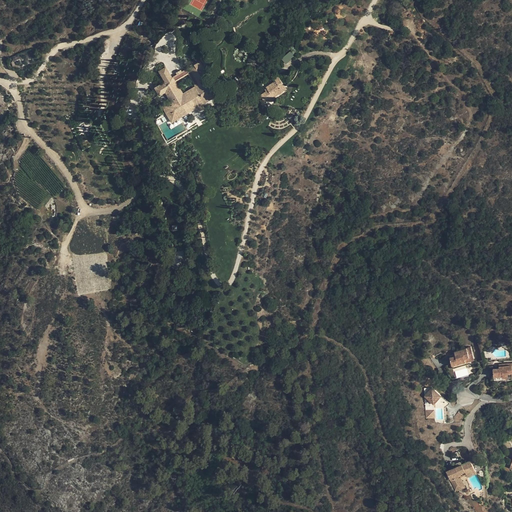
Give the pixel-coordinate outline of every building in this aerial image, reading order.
[(281,59),(285,64),(294,57),(290,52),(281,59)] [(12,56),(13,66),(25,65),(24,55),(12,56)] [(189,68),(186,70),(189,74),(196,87),(183,94),(176,81),(174,77),(172,78),(166,67),(160,71),(163,77),(162,77),(164,81),(165,81),(166,82),(155,88),(160,95),(165,92),(171,101),(162,106),(166,113),(177,107),(182,116),(218,95),(204,70),(213,65),(208,56),(189,67),(189,68)] [(186,70),(174,77),(176,81),(189,74),(186,70)] [(265,101),(269,98),(285,88),(279,77),(273,82),(275,84),(271,86),(267,89),(269,91),(262,96),(265,101)] [(166,113),(171,122),(182,116),(177,107),(166,113)] [(469,360),(474,358),(471,347),(457,351),(458,353),(455,354),(455,356),(450,357),(451,363),(460,360),(460,362),(465,361),(465,359),(469,358),(469,360)] [(511,376),(511,365),(511,363),(502,364),(502,368),(499,368),(493,368),(493,376),(493,381),(502,380),(502,377),(511,376)] [(467,369),(455,371),(456,378),(468,376),(467,369)] [(431,405),(434,404),(441,396),(432,388),(424,389),(425,396),(428,399),(425,403),(426,411),(432,410),(431,405)] [(435,417),(434,404),(431,405),(432,410),(426,411),(426,418),(435,417)] [(466,474),(475,469),(471,460),(468,460),(461,463),(457,466),(446,471),(455,489),(463,485),(457,475),(460,473),(465,471),(466,474)] [(461,476),(460,473),(457,475),(463,485),(455,489),(446,471),(444,472),(454,492),(465,486),(460,476),(461,476)]
